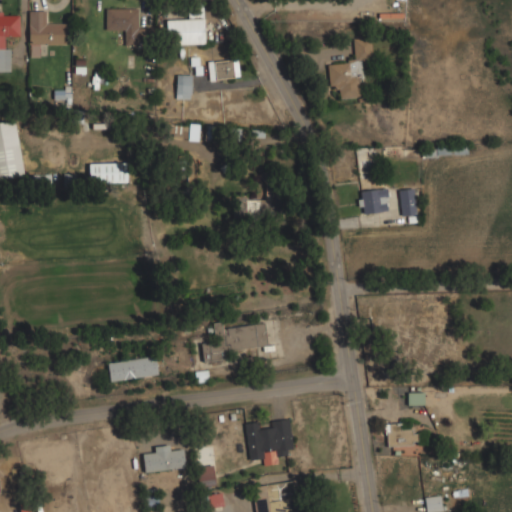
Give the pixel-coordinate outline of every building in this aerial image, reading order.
[(105,30),(124,31),(123,44),(147,44),(147,28),(137,28),(137,8),(105,8),(105,30)] [(165,44),(202,44),(202,8),(186,8),(186,19),(165,19),(165,44)] [(65,45),(65,24),(45,24),(45,11),(28,11),(28,56),(36,56),(36,45),(65,45)] [(0,72),(8,72),(9,37),(18,37),(18,12),(0,12),(0,72)] [(361,96),(358,60),(372,59),(370,37),(352,39),(353,61),(326,63),(328,89),(339,88),(339,98),(361,96)] [(238,59),(207,61),(208,79),(238,77),(238,59)] [(175,99),(190,99),(191,75),(176,75),(175,99)] [(0,179),(22,177),(14,120),(0,121),(0,179)] [(198,140),(198,124),(188,123),(188,140),(198,140)] [(466,155),(466,147),(435,147),(435,155),(466,155)] [(125,183),(125,163),(87,163),(87,183),(125,183)] [(232,220),(277,220),(277,172),(264,172),(264,198),(232,198),(232,220)] [(413,214),(413,188),(398,188),(398,214),(413,214)] [(379,212),(380,190),(359,189),(358,211),(379,212)] [(223,351),(266,346),(263,322),(212,328),(213,341),(199,343),(202,362),(224,359),(223,351)] [(395,359),(425,360),(426,328),(396,327),(395,359)] [(106,363),(108,381),(157,374),(154,356),(106,363)] [(423,391),(406,391),(406,405),(423,405),(423,391)] [(247,458),(258,457),(260,465),(279,463),(278,453),(293,451),(288,418),(243,424),(247,458)] [(416,446),(416,429),(405,429),(405,424),(385,424),(385,446),(416,446)] [(152,447),(152,453),(142,453),(142,470),(183,469),(182,446),(152,447)] [(195,467),(197,487),(214,485),(212,465),(195,467)] [(290,511),(290,484),(252,485),(252,511),(290,511)] [(203,497),(207,509),(222,504),(219,492),(203,497)] [(424,496),(424,511),(441,511),(441,496),(424,496)]
